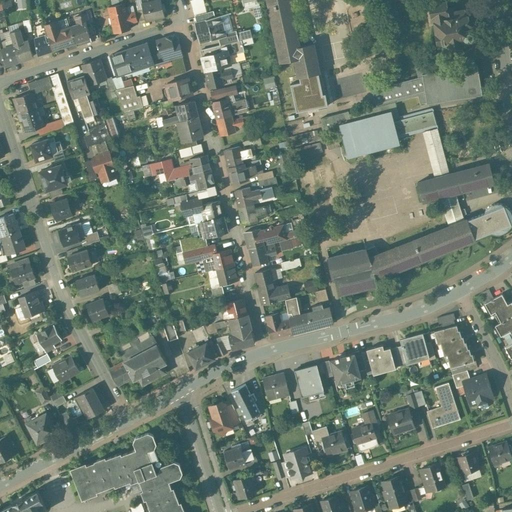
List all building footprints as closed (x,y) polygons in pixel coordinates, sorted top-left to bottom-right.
[(160,0),(142,4),(142,8),(145,20),(164,16),(160,0)] [(191,0),(190,0),(190,1),(194,16),(206,13),(206,12),(202,0),(191,0)] [(268,0),(281,61),(295,58),(300,81),(290,83),(296,112),(328,105),(321,72),(318,72),(312,44),(298,47),(288,0),(268,0)] [(132,5),(124,8),(123,3),(107,7),(114,33),(129,29),(128,24),(136,22),(132,5)] [(464,10),(448,12),(446,3),(429,6),(432,22),(434,22),(438,46),(439,46),(440,53),(450,51),(450,48),(461,46),(460,39),(465,38),(468,41),(471,40),(473,37),(473,34),(470,32),(469,26),(467,16),(465,16),(464,10)] [(142,8),(137,9),(139,21),(145,20),(142,8)] [(206,13),(194,16),(195,21),(196,22),(206,20),(206,19),(215,17),(213,10),(206,12),(206,13)] [(85,13),(74,17),(76,25),(85,23),(87,22),(85,13)] [(215,17),(206,19),(206,20),(196,22),(194,23),(199,43),(211,39),(212,40),(218,39),(224,37),(223,34),(221,27),(219,26),(221,22),(220,16),(231,13),(230,13),(215,17)] [(59,30),(56,21),(44,25),(44,26),(46,35),(47,35),(51,50),(67,45),(75,42),(71,27),(59,30)] [(76,25),(71,27),(75,42),(89,38),(85,23),(76,25)] [(41,27),(40,25),(33,27),(34,30),(33,30),(35,39),(46,35),(44,26),(41,27)] [(244,45),(254,42),(251,28),(238,31),(240,38),(243,37),(244,45)] [(18,29),(10,32),(14,46),(23,43),(18,29)] [(235,31),(223,34),(224,37),(218,39),(220,45),(238,41),(235,31)] [(35,39),(34,39),(38,54),(51,50),(47,35),(46,35),(35,39)] [(166,37),(147,43),(152,58),(156,57),(166,54),(167,57),(169,58),(170,58),(180,55),(181,55),(179,47),(179,46),(179,44),(177,43),(175,44),(174,45),(173,45),(172,40),(166,37)] [(89,38),(75,42),(76,46),(90,42),(89,38)] [(238,41),(220,45),(216,46),(218,52),(227,50),(228,55),(244,51),(241,40),(238,41)] [(23,43),(14,46),(18,61),(32,56),(28,42),(23,43)] [(147,43),(110,55),(117,75),(154,63),(152,58),(147,43)] [(7,48),(1,50),(5,65),(18,61),(14,46),(7,48)] [(216,46),(201,50),(203,56),(218,52),(216,46)] [(203,56),(201,57),(204,71),(220,67),(231,64),(228,55),(227,50),(218,52),(203,56)] [(180,55),(170,58),(175,75),(185,72),(180,55)] [(99,59),(82,65),(85,74),(84,75),(87,84),(88,84),(89,85),(106,79),(106,78),(99,59)] [(417,77),(371,89),(375,104),(425,91),(422,73),(450,68),(449,59),(415,65),(417,77)] [(450,68),(422,73),(425,91),(427,103),(482,94),(477,64),(450,68)] [(204,71),(208,88),(224,84),(223,80),(221,71),(220,67),(204,71)] [(231,69),(221,71),(223,80),(233,77),(231,69)] [(75,125),(57,73),(48,76),(52,87),(65,127),(72,125),(73,126),(75,125)] [(84,75),(67,80),(75,105),(80,103),(77,96),(87,93),(90,92),(87,84),(84,75)] [(264,77),(270,104),(280,102),(274,75),(264,77)] [(48,76),(28,83),(31,93),(32,93),(32,94),(52,87),(48,76)] [(116,89),(111,77),(106,78),(106,79),(109,91),(115,90),(116,89)] [(188,78),(179,80),(178,80),(174,81),(167,83),(171,100),(172,100),(192,94),(188,78)] [(116,89),(115,90),(123,112),(143,107),(140,95),(137,96),(133,85),(116,89)] [(427,103),(425,91),(375,104),(376,106),(394,102),(417,96),(420,104),(427,103)] [(31,93),(14,99),(19,114),(37,108),(32,94),(32,93),(31,93)] [(89,101),(87,93),(77,96),(80,103),(84,117),(93,113),(94,116),(102,113),(97,98),(89,101)] [(227,99),(212,102),(216,119),(231,115),(230,111),(228,103),(227,99)] [(171,100),(160,102),(162,108),(173,105),(172,100),(171,100)] [(240,100),(228,103),(230,111),(242,108),(240,100)] [(193,101),(176,105),(179,116),(180,121),(197,116),(193,101)] [(376,106),(349,113),(348,111),(320,119),(323,130),(341,126),(347,151),(423,131),(437,128),(438,128),(433,109),(399,117),(394,102),(376,106)] [(37,108),(19,114),(21,121),(23,120),(27,131),(43,126),(37,108)] [(102,113),(94,116),(93,113),(84,117),(91,137),(86,139),(88,146),(95,144),(105,140),(111,138),(102,113)] [(231,115),(216,119),(220,136),(235,132),(234,127),(232,120),(231,115)] [(179,116),(162,120),(164,125),(177,122),(180,121),(179,116)] [(180,121),(177,122),(182,141),(177,142),(179,149),(190,147),(197,145),(195,138),(203,137),(197,116),(180,121)] [(242,117),(232,120),(234,127),(244,125),(242,117)] [(65,127),(62,128),(71,155),(81,151),(73,126),(72,125),(65,127)] [(435,178),(450,174),(448,166),(437,169),(429,138),(439,135),(437,128),(423,131),(435,178)] [(316,142),(320,141),(319,130),(309,131),(310,140),(315,140),(316,142)] [(337,135),(331,136),(334,148),(340,146),(337,135)] [(439,135),(429,138),(437,169),(448,166),(439,135)] [(331,136),(325,138),(328,149),(334,148),(331,136)] [(47,139),(31,144),(36,161),(53,155),(52,152),(48,143),(47,139)] [(105,140),(95,144),(98,155),(109,151),(105,140)] [(54,141),(48,143),(52,152),(58,151),(54,141)] [(299,159),(323,154),(321,143),(297,147),(299,159)] [(197,145),(190,147),(192,154),(203,151),(201,144),(197,145)] [(239,146),(224,150),(228,167),(243,163),(242,158),(240,151),(239,146)] [(250,148),(240,151),(242,158),(252,156),(250,148)] [(98,155),(94,156),(92,160),(96,170),(99,172),(102,171),(105,180),(117,176),(109,151),(98,155)] [(207,154),(189,159),(191,164),(193,174),(211,170),(207,154)] [(170,158),(150,164),(153,175),(164,172),(167,181),(173,179),(180,178),(193,174),(191,164),(173,169),(170,158)] [(147,160),(140,162),(143,172),(149,170),(147,160)] [(243,163),(228,167),(233,183),(248,179),(247,175),(245,167),(243,163)] [(435,178),(418,182),(423,201),(440,197),(456,192),(494,183),(489,164),(450,174),(435,178)] [(61,165),(40,172),(46,191),(67,184),(66,182),(71,181),(69,175),(65,176),(61,165)] [(254,165),(245,167),(247,175),(256,172),(254,165)] [(211,170),(193,174),(195,180),(197,190),(207,187),(215,185),(211,170)] [(193,174),(180,178),(182,186),(191,184),(190,181),(195,180),(193,174)] [(180,178),(173,179),(175,188),(182,186),(180,178)] [(0,182),(0,206),(10,203),(7,195),(4,195),(0,182)] [(215,185),(207,187),(207,189),(198,192),(199,197),(200,197),(217,193),(215,185)] [(250,187),(234,191),(239,207),(254,204),(253,199),(251,191),(250,187)] [(260,189),(251,191),(253,199),(262,196),(260,189)] [(456,192),(440,197),(445,217),(449,227),(465,220),(463,215),(467,213),(465,208),(461,209),(456,192)] [(199,197),(182,202),(186,215),(203,211),(201,205),(202,205),(200,197),(199,197)] [(67,198),(50,204),(56,220),(73,215),(71,211),(74,210),(72,204),(69,205),(67,198)] [(202,205),(201,205),(203,211),(205,221),(222,217),(219,201),(202,205)] [(449,227),(378,255),(376,250),(367,253),(370,258),(369,258),(377,278),(474,239),(474,240),(475,240),(474,238),(491,232),(492,232),(494,233),(496,233),(499,233),(501,233),(505,231),(507,230),(508,229),(509,228),(511,226),(511,224),(511,222),(511,214),(511,213),(510,210),(508,208),(507,207),(506,206),(504,205),(502,204),(499,203),(497,203),(495,204),(493,204),(491,205),(489,206),(488,207),(487,208),(486,209),(485,211),(484,213),(467,220),(466,219),(466,220),(465,220),(449,227)] [(254,204),(239,207),(243,224),(258,220),(257,216),(255,208),(254,204)] [(265,206),(255,208),(257,216),(267,213),(265,206)] [(14,214),(0,217),(0,231),(2,237),(19,231),(14,214)] [(205,221),(197,223),(200,233),(204,232),(205,237),(227,232),(223,217),(222,217),(205,221)] [(80,224),(59,231),(64,247),(80,242),(79,239),(84,237),(80,224)] [(283,224),(269,228),(269,230),(261,232),(263,240),(266,239),(267,244),(301,235),(299,229),(286,232),(283,224)] [(260,228),(245,232),(249,248),(264,245),(263,240),(261,232),(260,228)] [(2,237),(0,237),(0,240),(4,256),(6,255),(25,249),(19,231),(2,237)] [(147,235),(143,236),(148,250),(148,251),(153,250),(150,241),(154,239),(152,234),(147,235)] [(197,236),(180,240),(183,252),(207,246),(206,241),(202,241),(202,237),(198,238),(197,236)] [(207,246),(183,252),(186,263),(203,260),(214,257),(213,254),(217,253),(215,244),(207,246)] [(264,245),(249,248),(253,265),(268,261),(267,257),(265,249),(264,245)] [(275,247),(265,249),(267,257),(277,254),(275,247)] [(77,248),(66,252),(68,256),(78,253),(77,248)] [(366,248),(328,257),(333,279),(335,279),(339,294),(377,285),(375,279),(377,278),(369,258),(370,258),(367,253),(366,248)] [(231,249),(217,253),(213,254),(214,257),(203,260),(205,271),(217,269),(234,265),(231,249)] [(68,256),(72,271),(92,264),(87,250),(78,253),(68,256)] [(4,256),(0,256),(0,263),(8,261),(6,255),(4,256)] [(30,262),(19,266),(18,263),(12,264),(14,268),(11,269),(16,284),(35,277),(30,262)] [(234,265),(217,269),(221,285),(238,280),(234,265)] [(270,269),(254,273),(262,305),(278,301),(275,288),(273,280),(270,269)] [(94,274),(76,280),(81,296),(99,289),(94,274)] [(287,285),(275,288),(278,301),(285,299),(290,298),(287,285)] [(325,289),(315,291),(318,302),(328,299),(325,289)] [(488,289),(479,294),(485,304),(485,303),(485,302),(493,298),(488,289)] [(36,291),(20,297),(27,316),(44,310),(42,303),(40,303),(36,291)] [(223,293),(212,296),(214,302),(225,299),(223,293)] [(507,304),(502,293),(493,298),(485,302),(485,303),(491,313),(495,311),(501,321),(495,324),(501,335),(510,331),(511,333),(511,342),(505,347),(511,357),(511,356),(511,315),(511,301),(507,304)] [(290,298),(285,299),(289,318),(300,315),(296,296),(290,298)] [(103,298),(86,304),(92,320),(109,314),(103,298)] [(243,299),(225,303),(227,310),(222,311),(225,320),(229,318),(247,314),(243,299)] [(300,315),(289,318),(289,319),(292,333),(327,324),(322,303),(312,306),(313,311),(300,315)] [(279,313),(265,316),(268,325),(281,321),(279,313)] [(247,314),(229,318),(231,325),(233,334),(251,330),(247,314)] [(449,314),(437,318),(438,324),(441,323),(451,320),(449,314)] [(187,318),(179,320),(180,325),(174,327),(176,332),(189,328),(187,318)] [(225,320),(215,322),(216,328),(217,328),(231,325),(229,318),(225,320)] [(281,321),(268,325),(271,339),(292,333),(289,319),(281,321)] [(451,320),(441,323),(442,329),(455,325),(453,320),(451,320)] [(172,321),(163,324),(168,341),(177,337),(176,332),(174,327),(172,321)] [(109,322),(98,326),(100,332),(111,328),(109,322)] [(215,322),(204,325),(206,330),(208,335),(218,332),(217,328),(216,328),(215,322)] [(49,326),(42,330),(42,331),(37,334),(46,352),(55,347),(53,343),(61,338),(54,324),(49,327),(49,326)] [(442,329),(434,331),(438,344),(441,343),(461,337),(459,330),(458,331),(456,325),(442,329)] [(233,334),(229,335),(232,348),(254,343),(251,330),(233,334)] [(422,334),(408,338),(409,342),(401,344),(407,363),(407,364),(429,358),(425,343),(422,334)] [(134,345),(120,353),(124,361),(125,360),(157,343),(153,335),(140,342),(137,337),(131,340),(134,345)] [(461,337),(441,343),(444,355),(447,354),(467,349),(466,342),(463,343),(461,337)] [(222,341),(214,345),(219,356),(227,352),(222,341)] [(206,342),(199,346),(198,344),(193,347),(194,349),(187,352),(196,368),(215,358),(206,342)] [(436,358),(431,342),(425,343),(429,358),(430,360),(436,358)] [(157,343),(125,360),(134,378),(139,376),(143,384),(166,372),(162,364),(166,362),(157,343)] [(382,345),(367,349),(367,351),(371,367),(373,375),(396,368),(395,366),(390,349),(390,347),(384,349),(382,345)] [(402,346),(396,347),(401,364),(407,363),(402,346)] [(395,366),(401,364),(396,347),(390,349),(395,366)] [(467,349),(447,354),(450,367),(463,364),(474,361),(472,354),(469,355),(467,349)] [(367,351),(361,352),(362,355),(366,369),(371,367),(367,351)] [(5,363),(14,360),(11,352),(3,355),(5,363)] [(339,357),(331,360),(337,382),(345,380),(347,387),(355,384),(353,378),(360,376),(359,371),(355,357),(354,353),(346,356),(346,355),(339,357)] [(46,354),(33,361),(37,367),(50,360),(46,354)] [(359,371),(366,369),(362,355),(355,357),(359,371)] [(71,356),(53,366),(61,380),(79,371),(71,356)] [(124,361),(109,369),(118,384),(128,379),(129,381),(134,378),(125,360),(124,361)] [(474,361),(463,364),(465,371),(467,370),(477,367),(476,360),(474,361)] [(332,371),(329,361),(322,362),(325,373),(332,371)] [(322,362),(316,364),(319,375),(325,373),(322,362)] [(316,364),(294,370),(300,392),(313,389),(314,393),(324,391),(319,375),(316,364)] [(465,371),(453,375),(456,388),(464,385),(462,382),(470,379),(467,370),(465,371)] [(284,373),(276,375),(276,374),(262,378),(268,397),(280,394),(281,397),(289,394),(284,373)] [(487,376),(475,379),(474,378),(470,379),(462,382),(464,385),(469,405),(478,402),(477,399),(493,394),(487,376)] [(449,382),(435,386),(442,408),(428,412),(433,427),(460,418),(449,382)] [(245,383),(231,391),(246,419),(260,412),(254,401),(257,400),(253,393),(251,394),(245,383)] [(92,387),(76,396),(84,412),(87,417),(87,418),(104,409),(92,387)] [(43,388),(37,391),(43,403),(50,399),(43,388)] [(422,390),(414,393),(418,406),(426,404),(422,390)] [(414,393),(407,395),(411,409),(418,406),(414,393)] [(59,412),(65,410),(63,405),(68,403),(64,396),(54,400),(59,412)] [(296,400),(289,402),(292,414),(299,412),(296,400)] [(221,402),(210,406),(214,418),(211,419),(214,429),(222,433),(224,429),(232,427),(231,423),(225,406),(224,404),(221,402)] [(240,421),(232,405),(225,406),(231,423),(240,421)] [(408,409),(387,415),(393,433),(400,431),(400,428),(412,424),(413,427),(414,427),(408,409)] [(365,424),(352,428),(356,442),(375,436),(372,426),(376,425),(372,410),(362,413),(365,424)] [(46,412),(26,422),(37,443),(57,433),(46,412)] [(84,412),(75,417),(78,422),(87,417),(84,412)] [(74,425),(67,413),(61,416),(67,429),(74,425)] [(309,421),(302,423),(306,434),(312,432),(309,421)] [(341,431),(322,437),(327,454),(347,448),(341,431)] [(105,457),(94,461),(94,462),(86,465),(86,462),(70,468),(82,499),(97,494),(97,492),(114,485),(115,487),(130,481),(131,483),(139,480),(140,483),(138,484),(139,487),(141,487),(143,490),(140,491),(144,500),(146,499),(150,511),(184,511),(181,502),(179,502),(173,487),(171,488),(169,481),(180,477),(182,472),(179,463),(174,461),(161,466),(159,471),(156,472),(148,451),(154,448),(156,443),(153,434),(148,432),(135,437),(133,442),(136,449),(121,455),(121,453),(106,458),(105,457)] [(0,438),(0,461),(13,455),(8,445),(11,444),(6,436),(0,438)] [(506,440),(488,447),(494,465),(500,463),(500,462),(511,458),(506,440)] [(241,445),(224,451),(230,468),(246,463),(243,451),(241,445)] [(256,456),(253,457),(250,448),(243,451),(246,463),(248,469),(259,466),(256,456)] [(303,448),(293,451),(294,455),(292,458),(287,460),(292,474),(293,478),(299,476),(303,478),(305,474),(311,472),(310,470),(305,454),(303,448)] [(271,460),(280,459),(279,450),(270,451),(271,460)] [(473,451),(468,453),(467,450),(462,452),(462,455),(457,456),(463,473),(478,468),(473,451)] [(311,452),(305,454),(310,470),(316,468),(311,452)] [(287,461),(281,463),(285,476),(292,474),(287,461)] [(437,464),(419,469),(422,476),(423,476),(424,478),(426,478),(427,483),(426,483),(429,489),(431,490),(432,490),(433,490),(437,489),(437,488),(443,486),(443,487),(445,486),(437,464)] [(250,474),(234,479),(239,497),(255,492),(250,474)] [(398,476),(382,481),(390,507),(406,502),(407,502),(404,492),(398,476)] [(463,484),(467,499),(473,498),(469,482),(463,484)] [(367,486),(351,491),(357,511),(374,506),(367,486)] [(420,499),(417,488),(411,490),(414,501),(420,499)] [(409,490),(404,492),(407,502),(406,502),(407,507),(409,504),(413,503),(409,490)] [(38,491),(0,510),(0,509),(0,511),(41,511),(42,511),(47,509),(38,491)] [(339,504),(336,496),(321,501),(324,511),(345,511),(343,502),(339,504)]
